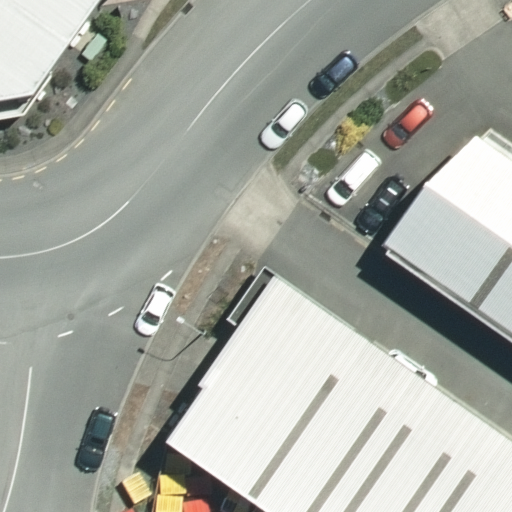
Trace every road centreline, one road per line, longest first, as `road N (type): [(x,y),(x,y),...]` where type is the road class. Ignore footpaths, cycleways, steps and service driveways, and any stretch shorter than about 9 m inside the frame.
road 1 (unclassified): [(29,256),(68,244),(119,212),(283,20),(309,0)]
road 2 (unclassified): [(1,511),(34,342),(29,256)]
